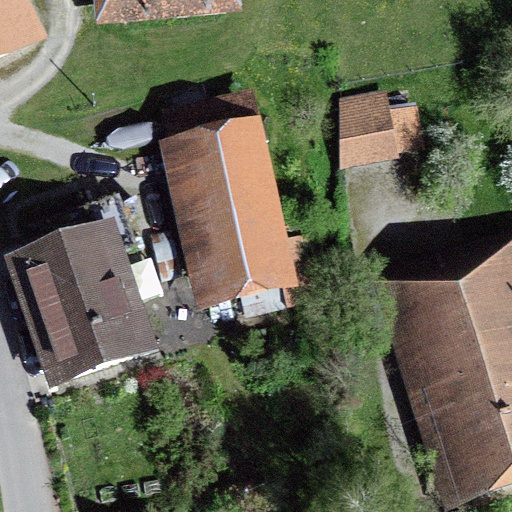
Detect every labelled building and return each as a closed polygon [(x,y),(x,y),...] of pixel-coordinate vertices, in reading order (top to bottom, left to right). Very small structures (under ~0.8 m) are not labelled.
[(215,14),(213,0),(122,0),(124,21),(215,14)] [(20,48),(35,40),(25,20),(10,28),(0,7),(0,54),(19,45),(20,48)] [(342,104),(352,161),(418,149),(411,112),(387,116),(384,96),(342,104)] [(241,101),(175,116),(216,301),(282,286),(283,307),(318,299),(305,242),(273,249),(241,101)] [(134,252),(117,201),(37,227),(49,263),(26,271),(63,378),(136,353),(105,262),(134,252)] [(511,236),(399,272),(469,492),(511,477),(511,236)]
